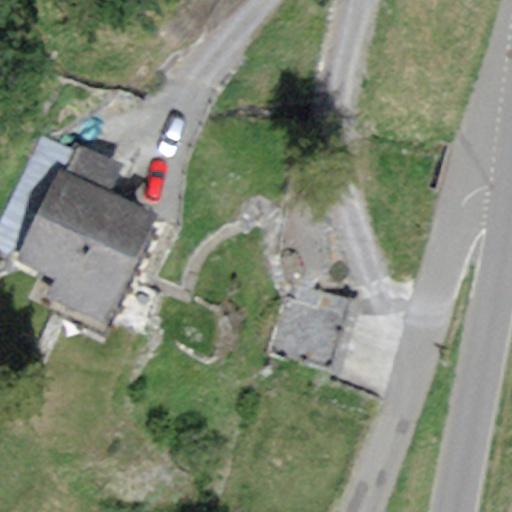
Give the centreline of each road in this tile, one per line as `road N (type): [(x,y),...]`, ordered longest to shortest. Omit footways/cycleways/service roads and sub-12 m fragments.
road 1 (unclassified): [(511,182),(487,180),(457,213),(349,511)]
road 2 (unclassified): [(454,511),(511,194)]
